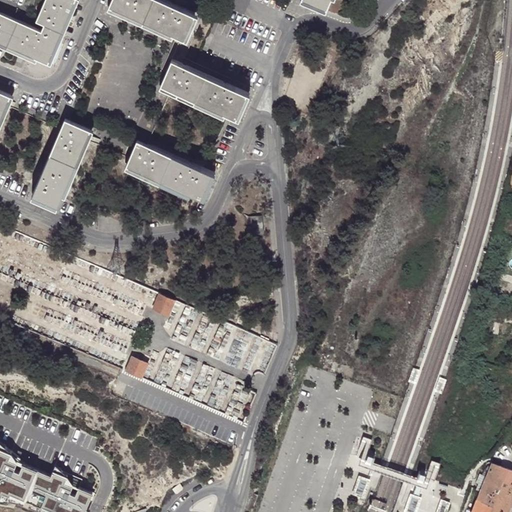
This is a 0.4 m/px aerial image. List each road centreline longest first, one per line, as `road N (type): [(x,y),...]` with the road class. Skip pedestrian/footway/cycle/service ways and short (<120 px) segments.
road 1 (residential): [(235,489),(287,344),(277,164)]
road 2 (residential): [(0,197),(95,237),(137,236),(193,228),(215,205),(232,167)]
road 3 (residential): [(271,76),(295,29),(316,21),(355,27),(386,0)]
road 4 (residential): [(98,0),(56,84),(39,87),(0,70)]
